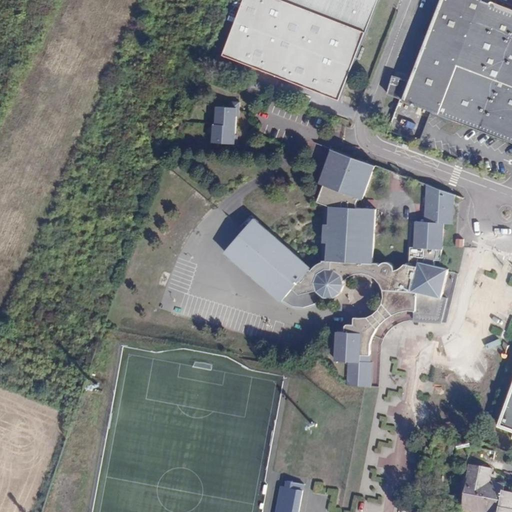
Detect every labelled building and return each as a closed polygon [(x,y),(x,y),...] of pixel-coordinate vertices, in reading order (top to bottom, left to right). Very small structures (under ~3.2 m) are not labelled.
[(378,0),(244,0),(224,57),(338,104),(378,0)] [(441,0),(409,85),(400,81),(394,96),(511,141),(511,11),(498,6),(497,3),(496,2),(493,1),(491,2),(487,0),(441,0)] [(511,4),(501,0),(496,0),(496,2),(497,3),(498,6),(511,11),(511,4)] [(235,144),(235,136),(236,116),(237,108),(239,109),(240,102),(229,102),(229,107),(217,106),(216,124),(214,124),(213,143),(227,144),(226,149),(237,150),(237,144),(235,144)] [(290,309),(301,295),(308,301),(324,297),(333,298),(341,293),(345,284),(344,281),(349,277),(351,276),(356,274),(361,273),(364,273),(369,275),(372,276),(376,278),(379,282),(381,285),(382,287),(384,291),(384,295),(384,298),(383,303),(382,305),(379,309),(378,311),(375,313),(372,315),(368,317),(363,317),(358,318),(355,317),(354,324),(348,324),(345,326),(345,332),(338,331),(335,361),(349,362),(347,385),(370,387),(372,364),(368,363),(369,355),(370,345),(371,343),(372,339),(373,336),(375,333),(377,330),(378,328),(380,325),(383,323),(386,320),(388,318),(390,317),(394,315),(397,313),(400,312),(403,311),(407,310),(416,311),(416,321),(440,323),(447,299),(441,297),(448,269),(435,265),(435,260),(442,261),(444,224),(453,224),(455,195),(428,185),(425,222),(417,221),(415,248),(411,247),(409,265),(405,264),(403,266),(402,267),(400,269),(398,269),(395,270),(395,269),(394,267),(393,266),(392,265),(391,264),(389,263),(387,262),(385,262),(382,263),(380,264),(378,263),(374,263),(376,209),(357,208),(357,203),(359,198),(363,199),(375,165),(333,149),(320,183),(324,185),(318,202),(326,205),(323,260),(319,274),(260,226),(251,237),(232,260),(290,309)] [(251,237),(260,226),(257,223),(247,234),(251,237)] [(463,246),(464,238),(456,238),(455,245),(463,246)] [(511,391),(499,428),(511,432),(511,391)] [(511,511),(511,493),(503,492),(505,485),(490,482),(492,469),(470,465),(462,510),(471,511),(511,511)] [(298,511),(303,490),(280,486),(275,511),(298,511)]
